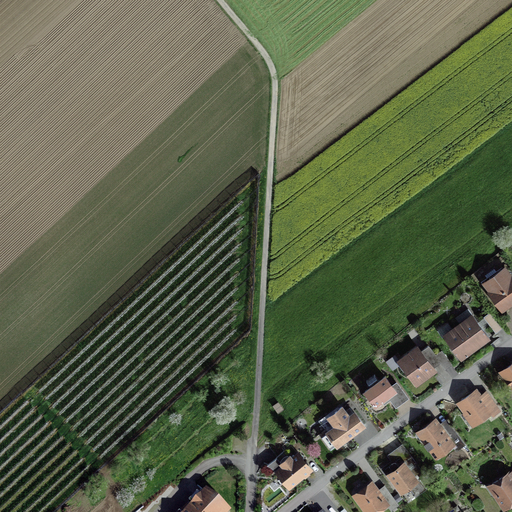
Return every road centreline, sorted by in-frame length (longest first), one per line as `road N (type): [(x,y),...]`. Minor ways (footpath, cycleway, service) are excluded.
road 1 (track): [(212,0),(271,87),(253,461)]
road 2 (residential): [(290,511),(511,342)]
